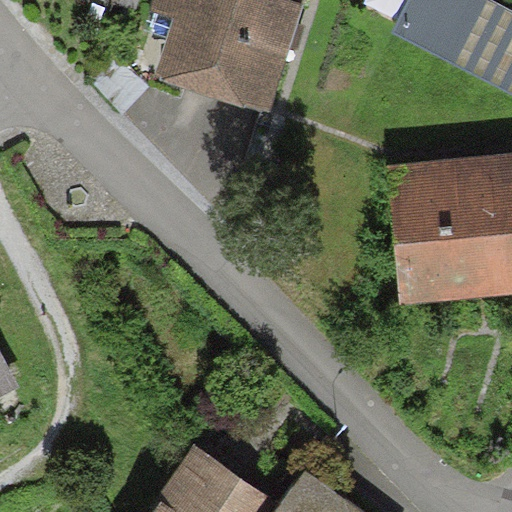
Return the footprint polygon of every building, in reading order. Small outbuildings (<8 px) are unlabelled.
[(157,93),(208,106),(233,0),(156,0),(152,18),(175,23),(157,93)] [(233,0),(208,106),(273,122),(303,0),(233,0)] [(511,15),(479,0),(413,0),(409,9),(394,36),(511,98),(511,15)] [(511,166),(394,176),(404,307),(511,298),(511,166)] [(0,394),(17,386),(0,354),(0,394)] [(257,510),(178,455),(137,511),(339,511),(283,473),(257,510)]
